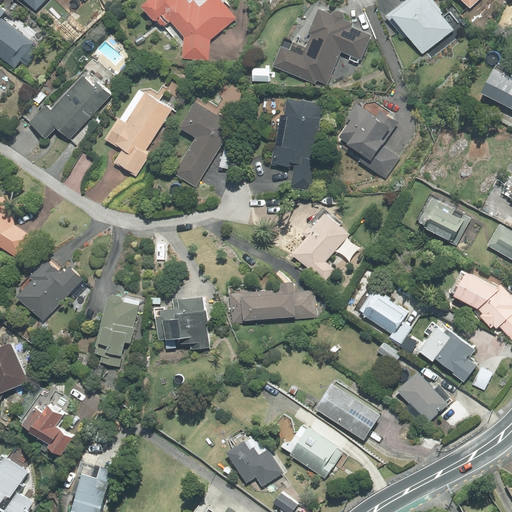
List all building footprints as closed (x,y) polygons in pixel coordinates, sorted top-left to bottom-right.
[(27,0),(36,9),(45,0),(27,0)] [(212,40),(239,18),(223,0),(207,0),(201,6),(196,0),(195,0),(193,2),(191,0),(150,0),(146,5),(165,27),(172,21),(186,36),(184,59),(211,61),(212,40)] [(434,0),(408,0),(387,15),(404,38),(411,33),(424,51),(455,29),(434,0)] [(11,11),(0,1),(0,55),(17,70),(38,44),(6,18),(11,11)] [(314,33),(304,54),(283,45),(274,65),(316,84),(318,80),(329,85),(344,52),(364,61),(374,36),(352,26),(354,22),(319,7),(309,31),(314,33)] [(70,138),(114,94),(107,87),(116,78),(97,59),(51,105),(49,104),(31,122),(47,138),(59,127),(70,138)] [(511,75),(497,67),(484,92),(511,106),(511,75)] [(143,88),(109,139),(124,148),(116,161),(138,175),(153,152),(148,149),(174,109),(143,88)] [(284,112),(289,113),(283,144),(277,143),(273,164),(296,169),(292,186),(315,190),(321,159),(316,158),(323,121),(326,121),(329,105),(286,97),(284,112)] [(237,125),(196,99),(179,126),(198,138),(176,173),(197,187),(237,125)] [(389,119),(360,101),(339,136),(367,152),(362,161),(390,178),(403,156),(384,145),(399,121),(391,116),(389,119)] [(16,224),(11,194),(0,195),(0,246),(1,246),(21,256),(33,235),(16,224)] [(471,215),(436,195),(423,219),(458,239),(471,215)] [(352,234),(329,212),(312,229),(315,232),(294,253),(314,272),(317,269),(329,281),(339,270),(327,259),(352,234)] [(511,228),(502,222),(488,246),(511,259),(511,228)] [(364,251),(356,243),(343,255),(352,263),(364,251)] [(66,271),(51,256),(32,273),(36,277),(20,293),(44,318),(85,279),(72,266),(66,271)] [(475,309),(495,331),(501,325),(511,337),(511,294),(502,283),(499,286),(468,269),(454,294),(478,306),(475,309)] [(283,289),(232,292),(234,323),(320,317),(318,289),(298,290),(297,281),(283,282),(283,289)] [(375,292),(363,311),(396,333),(409,314),(375,292)] [(126,297),(112,294),(96,360),(122,367),(131,333),(134,334),(142,304),(125,300),(126,297)] [(175,307),(165,308),(165,314),(158,315),(160,338),(191,337),(191,348),(212,347),(211,309),(208,310),(208,296),(174,297),(175,307)] [(437,358),(465,380),(479,362),(472,356),(477,349),(450,328),(448,330),(440,325),(420,351),(435,362),(437,358)] [(31,381),(15,340),(0,346),(0,403),(2,404),(7,391),(31,381)] [(448,401),(452,397),(441,385),(438,388),(421,369),(398,390),(428,423),(450,404),(448,401)] [(334,381),(318,406),(368,439),(384,415),(334,381)] [(49,384),(23,420),(49,439),(44,446),(56,455),(72,432),(62,424),(69,414),(63,410),(71,400),(49,384)] [(293,454),(292,456),(326,479),(345,451),(310,427),(303,437),(294,431),(283,447),(293,454)] [(247,440),(229,450),(248,483),(260,477),(265,486),(288,473),(273,447),(261,454),(256,446),(252,448),(247,440)] [(7,455),(0,466),(0,511),(2,511),(4,510),(6,511),(28,511),(37,500),(23,491),(27,485),(23,482),(31,471),(7,455)] [(119,476),(91,467),(76,511),(104,511),(112,487),(115,488),(119,476)] [(292,511),(300,503),(285,491),(273,505),(282,511),(292,511)]
